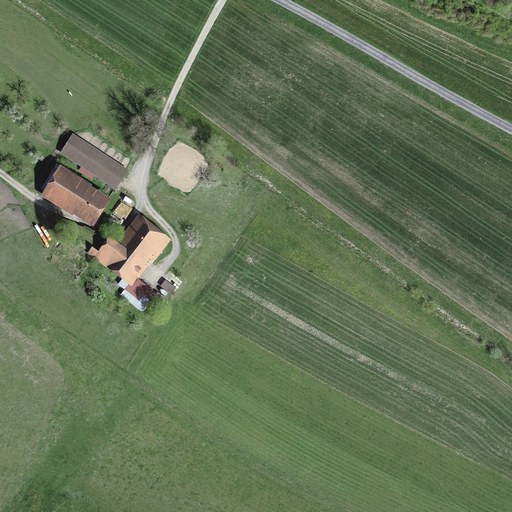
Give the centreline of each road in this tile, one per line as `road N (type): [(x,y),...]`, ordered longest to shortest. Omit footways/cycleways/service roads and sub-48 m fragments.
road 1 (track): [(170,270),(177,249),(148,210),(146,179),(163,120),(222,0)]
road 2 (unclassified): [(511,130),(278,0)]
